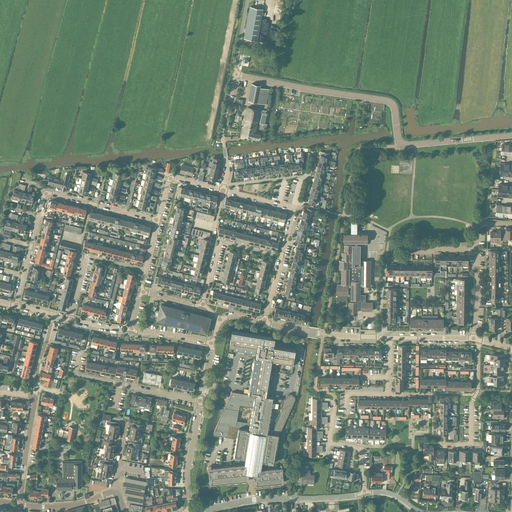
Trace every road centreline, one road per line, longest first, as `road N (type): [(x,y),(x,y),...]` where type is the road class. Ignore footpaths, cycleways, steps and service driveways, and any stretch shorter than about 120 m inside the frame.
road 1 (unclassified): [(233,74),(387,100),(398,144)]
road 2 (tertiary): [(364,492),(191,508)]
road 3 (residential): [(199,401),(75,374),(80,352)]
road 4 (residential): [(203,304),(218,241),(281,257)]
road 5 (residential): [(264,320),(389,338)]
road 6 (residential): [(281,257),(291,209),(222,190)]
